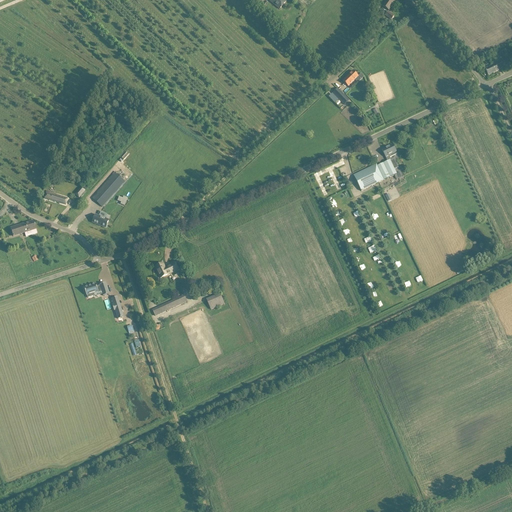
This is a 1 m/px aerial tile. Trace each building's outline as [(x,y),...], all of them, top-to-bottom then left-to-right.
[(268,0),(274,5),(280,9),(286,2),(284,0),(268,0)] [(386,0),(383,6),(389,10),(396,0),(386,0)] [(385,15),(391,20),(394,16),(387,11),(385,15)] [(495,64),(485,69),(488,76),(499,71),(501,69),(502,69),(501,69),(508,66),(507,65),(510,63),(508,60),(496,65),(495,64)] [(358,77),(357,75),(353,71),(343,81),(348,87),(358,77)] [(344,105),(349,101),(342,95),(343,94),(338,88),(333,93),(344,105)] [(396,152),(393,145),(382,150),(388,161),(377,166),(376,164),(354,175),(361,191),(384,181),(384,180),(397,174),(390,161),(391,160),(390,157),(397,154),(396,152)] [(121,162),(117,166),(122,170),(126,166),(121,162)] [(115,173),(92,198),(102,207),(125,182),(115,173)] [(76,194),(79,197),(80,196),(81,197),(86,192),(82,188),(76,194)] [(68,199),(68,198),(54,194),(47,191),(45,199),(59,203),(66,205),(68,199)] [(95,215),(93,222),(100,225),(101,226),(106,228),(106,227),(107,227),(108,224),(107,224),(109,220),(105,219),(105,218),(100,216),(99,217),(95,215)] [(33,221),(10,228),(13,236),(15,240),(24,237),(23,233),(30,231),(31,235),(36,233),(35,229),(36,229),(33,221)] [(41,238),(51,235),(49,230),(39,233),(41,238)] [(158,265),(159,266),(156,267),(159,274),(159,275),(160,278),(168,275),(168,274),(178,270),(175,263),(170,265),(171,266),(165,268),(163,264),(162,264),(161,263),(160,263),(159,264),(158,265)] [(102,291),(103,296),(110,294),(106,283),(100,285),(100,286),(97,287),(96,284),(84,288),(87,296),(88,298),(94,296),(93,294),(98,292),(102,291)] [(220,295),(207,300),(211,310),(224,304),(220,295)] [(153,310),(155,316),(187,302),(184,296),(185,298),(154,312),(153,310)] [(118,319),(124,317),(118,297),(112,299),(113,304),(112,305),(114,311),(115,311),(118,319)]
